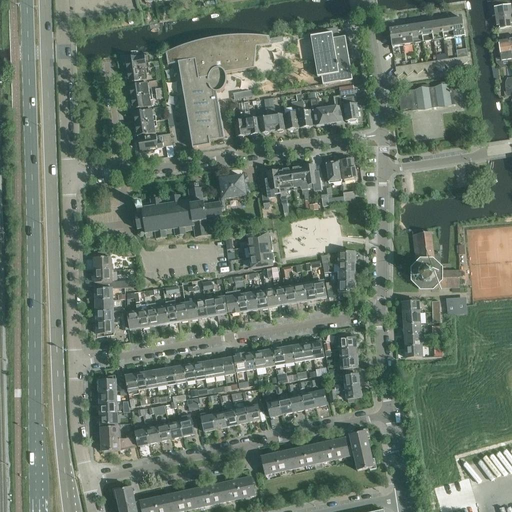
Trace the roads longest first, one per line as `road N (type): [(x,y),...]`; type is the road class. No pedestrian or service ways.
road 1 (primary): [(69,511),(58,407),(45,0)]
road 2 (primary): [(26,0),(39,511)]
road 3 (residential): [(74,364),(378,312)]
road 4 (residential): [(131,170),(384,134)]
road 5 (residential): [(74,364),(68,177)]
road 6 (residential): [(68,177),(62,0)]
road 7 (unclassified): [(378,312),(382,170)]
road 8 (residential): [(389,414),(251,445)]
